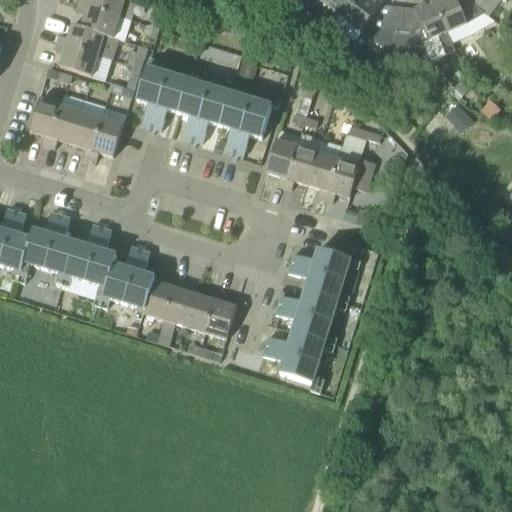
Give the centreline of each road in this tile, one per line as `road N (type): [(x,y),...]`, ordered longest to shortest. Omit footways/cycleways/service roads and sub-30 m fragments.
road 1 (track): [(321,511),(428,174)]
road 2 (residential): [(132,211),(162,184),(260,214),(258,254),(244,259),(157,237)]
road 3 (residential): [(132,211),(9,181),(0,172)]
road 4 (track): [(511,269),(428,174)]
